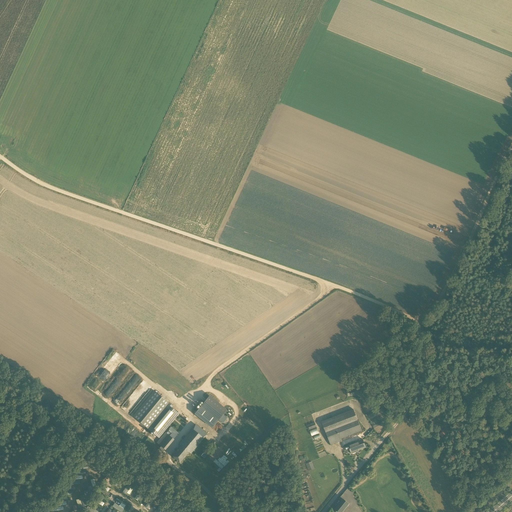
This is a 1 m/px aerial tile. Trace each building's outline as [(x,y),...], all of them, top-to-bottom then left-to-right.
[(347,391),(348,397),(369,393),(368,387),(347,391)] [(179,414),(172,408),(172,407),(153,391),(132,417),(135,419),(158,438),(179,414)] [(209,397),(202,405),(194,415),(211,429),(219,419),(226,410),(209,397)] [(354,410),(322,422),(331,445),(363,433),(354,410)] [(180,463),(189,452),(191,454),(207,435),(195,425),(179,444),(181,446),(172,456),(180,463)] [(310,431),(312,436),(319,433),(317,428),(310,431)] [(174,439),(166,433),(165,432),(156,443),(165,450),(174,439)] [(363,440),(348,445),(344,447),(346,451),(350,450),(351,454),(356,452),(356,451),(366,447),(363,440)] [(213,441),(208,447),(211,450),(216,443),(213,441)] [(315,469),(312,462),(306,464),(309,471),(315,469)] [(85,469),(90,468),(89,464),(81,466),(82,470),(76,471),(78,479),(83,478),(83,474),(86,474),(85,469)] [(343,499),(334,509),(337,511),(342,511),(350,504),(343,499)] [(114,502),(112,506),(122,511),(124,509),(114,502)]
